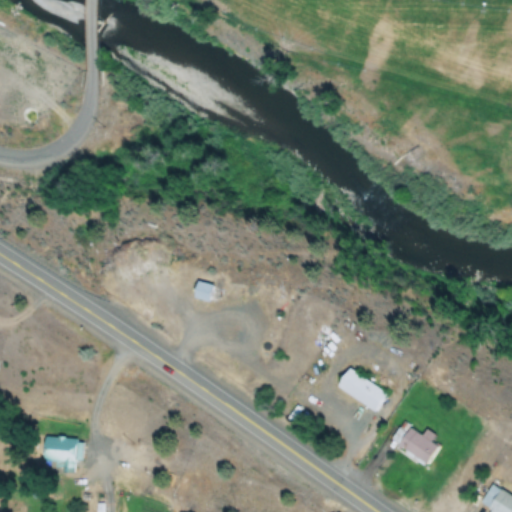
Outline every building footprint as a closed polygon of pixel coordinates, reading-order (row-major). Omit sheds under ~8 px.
[(48,85),(57,71),(13,46),(5,61),(48,85)] [(193,281),(211,287),(206,306),(187,300),(193,281)] [(344,369),(386,396),(374,416),(332,389),(344,369)] [(407,426),(420,435),(423,431),(434,438),(431,442),(439,448),(423,472),(391,450),(407,426)] [(39,434),(78,437),(75,474),(36,471),(39,434)] [(487,485),(511,501),(511,511),(486,511),(475,505),(487,485)]
